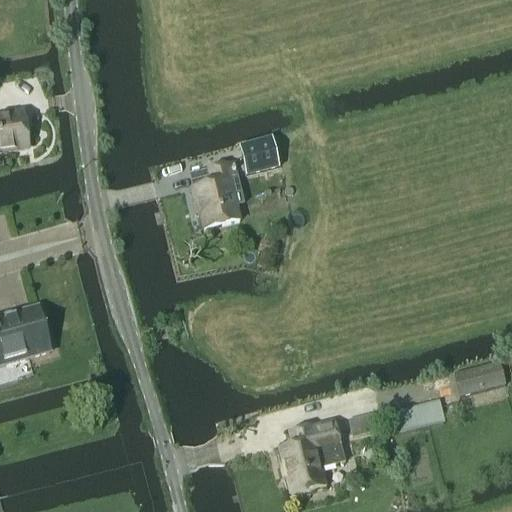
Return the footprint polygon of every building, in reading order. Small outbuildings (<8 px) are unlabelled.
[(0,155),(27,152),(23,125),(9,127),(8,120),(0,121),(0,155)] [(277,170),(271,142),(240,149),(246,177),(277,170)] [(239,225),(229,182),(236,180),(232,166),(207,172),(210,186),(192,191),(196,210),(198,209),(203,234),(239,225)] [(0,370),(51,356),(38,309),(0,319),(0,370)] [(459,400),(505,388),(499,365),(453,377),(459,400)] [(383,414),(349,423),(353,441),(397,429),(394,415),(383,417),(383,414)] [(290,499),(325,490),(321,472),(343,467),(333,427),(289,437),(292,450),(279,453),(290,499)]
